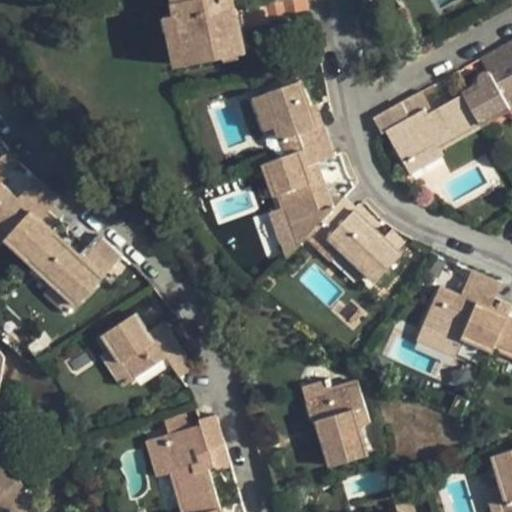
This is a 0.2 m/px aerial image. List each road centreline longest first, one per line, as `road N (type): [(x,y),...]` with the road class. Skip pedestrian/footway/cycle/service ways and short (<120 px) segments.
road 1 (residential): [(0,109),(176,292),(209,351),(261,511)]
road 2 (residential): [(511,262),(401,204),(367,166),(346,112)]
road 3 (residential): [(346,112),(511,19)]
